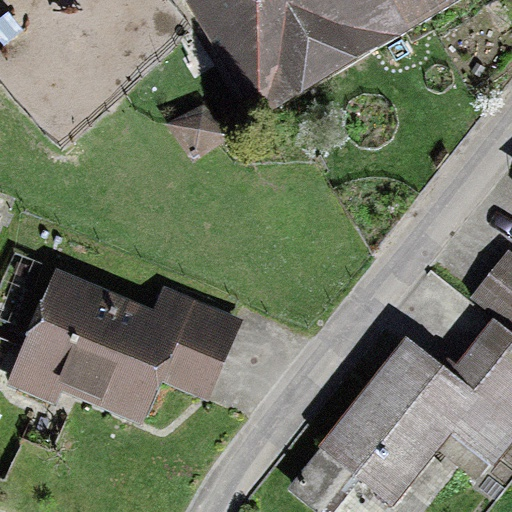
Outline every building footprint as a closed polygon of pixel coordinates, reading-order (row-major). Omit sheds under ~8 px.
[(188,0),(257,110),(436,0),(188,0)] [(204,115),(169,135),(190,170),(224,150),(204,115)] [(511,331),(511,263),(506,259),(472,303),(511,333),(511,331)] [(202,401),(232,328),(163,299),(152,323),(57,283),(10,393),(49,409),(57,391),(140,426),(159,383),(202,401)] [(511,347),(490,330),(446,385),(404,352),(320,459),(323,462),(294,498),(312,511),(328,511),(354,480),(392,510),(447,441),(489,474),(511,445),(511,347)]
